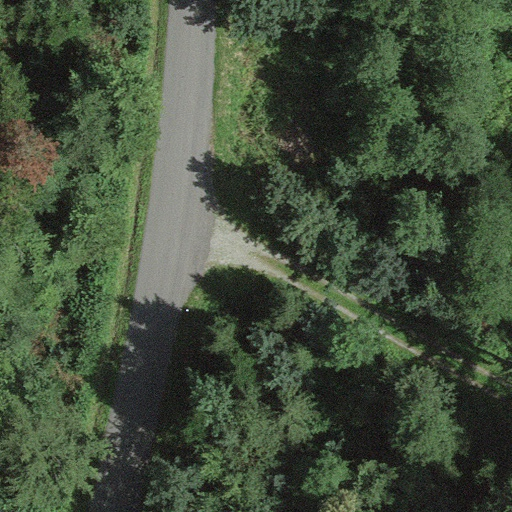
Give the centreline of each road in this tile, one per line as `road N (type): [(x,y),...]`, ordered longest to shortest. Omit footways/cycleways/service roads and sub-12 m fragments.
road 1 (unclassified): [(108,511),(171,135),(180,0)]
road 2 (track): [(159,205),(511,383)]
